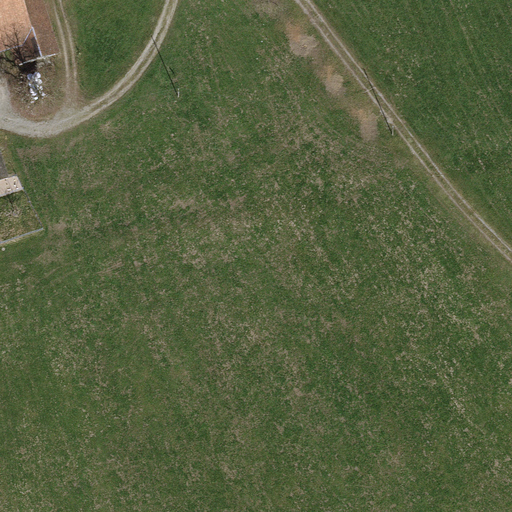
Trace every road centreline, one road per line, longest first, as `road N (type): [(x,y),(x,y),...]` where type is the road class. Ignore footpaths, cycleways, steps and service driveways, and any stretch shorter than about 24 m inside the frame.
road 1 (track): [(511,260),(471,220),(299,0)]
road 2 (track): [(177,0),(166,33),(104,105),(23,132),(0,127)]
